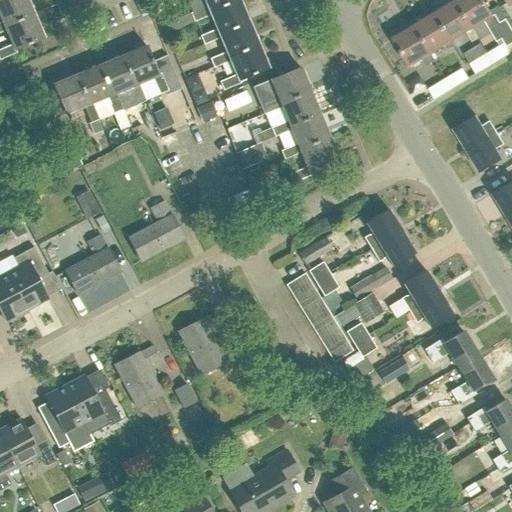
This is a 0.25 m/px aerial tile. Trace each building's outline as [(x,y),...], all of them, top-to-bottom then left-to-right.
[(34,15),(27,0),(4,0),(0,2),(0,18),(2,23),(0,23),(0,33),(5,31),(4,28),(34,15)] [(194,23),(210,16),(209,13),(239,0),(238,0),(203,0),(206,7),(190,14),(194,23)] [(209,13),(210,16),(216,30),(200,37),(204,45),(220,38),(218,35),(248,22),(244,12),(246,11),(241,0),(238,0),(239,0),(209,13)] [(471,29),(472,28),(484,21),(490,31),(498,26),(482,0),(456,0),(454,1),(471,29)] [(454,1),(434,14),(451,42),(467,32),(472,41),(478,37),(472,28),(471,29),(454,1)] [(451,42),(434,14),(413,26),(430,54),(431,54),(451,42)] [(44,37),(34,15),(4,28),(5,31),(12,45),(0,50),(0,59),(16,53),(15,50),(44,37)] [(258,45),(248,22),(218,35),(220,38),(226,52),(209,59),(213,68),(229,61),(228,58),(258,45)] [(434,59),(431,54),(430,54),(413,26),(392,39),(409,67),(423,58),(426,64),(434,59)] [(511,52),(511,33),(501,40),(503,44),(487,54),(493,64),(511,52)] [(228,58),(229,61),(235,75),(219,82),(223,91),(240,84),(238,81),(268,68),(258,45),(228,58)] [(135,85),(138,84),(152,78),(159,94),(168,91),(161,74),(158,75),(146,46),(122,55),(135,85)] [(487,54),(470,64),(476,74),(493,64),(487,54)] [(135,85),(122,55),(99,65),(112,95),(115,94),(129,88),(136,104),(144,100),(138,84),(135,85)] [(180,86),(170,62),(158,67),(168,91),(180,86)] [(112,95),(99,65),(76,75),(89,105),(92,103),(106,97),(119,128),(127,124),(115,94),(112,95)] [(264,114),(281,107),(280,104),(309,92),(299,68),(270,80),(278,99),(261,106),(264,114)] [(468,78),(462,68),(445,79),(451,89),(468,78)] [(99,119),(92,103),(89,105),(76,75),(53,84),(65,114),(83,107),(95,134),(102,131),(97,120),(99,119)] [(445,79),(428,89),(434,99),(451,89),(445,79)] [(207,100),(202,89),(190,94),(195,105),(207,100)] [(280,104),(281,107),(287,121),(255,135),(259,143),(291,130),(289,127),(318,114),(309,92),(280,104)] [(324,96),(316,101),(326,116),(334,111),(324,96)] [(328,137),(318,114),(289,127),(291,130),(297,144),(280,151),(283,160),(300,153),(299,150),(328,137)] [(466,151),(496,133),(489,122),(481,127),(474,115),(452,129),(466,151)] [(503,144),(496,133),(466,151),(479,173),(501,160),(494,149),(503,144)] [(118,136),(104,143),(112,158),(126,151),(118,136)] [(338,161),(328,137),(299,150),(300,153),(306,167),(289,174),(293,183),(310,176),(309,173),(338,161)] [(130,161),(145,156),(142,146),(127,150),(130,161)] [(255,161),(249,147),(235,153),(241,167),(255,161)] [(67,173),(61,158),(42,166),(48,181),(67,173)] [(259,183),(255,174),(247,178),(251,186),(259,183)] [(511,180),(491,193),(504,215),(511,210),(511,180)] [(99,213),(88,191),(75,197),(86,219),(99,213)] [(169,214),(162,201),(149,208),(157,222),(128,237),(141,262),(183,240),(170,215),(169,214)] [(371,249),(399,231),(386,209),(364,222),(371,234),(364,238),(371,249)] [(399,231),(371,249),(378,260),(385,256),(391,266),(413,253),(399,231)] [(106,248),(98,234),(85,241),(93,255),(64,270),(77,295),(120,273),(107,248),(106,248)] [(332,248),(323,234),(310,241),(313,245),(298,253),(304,263),(332,248)] [(7,274),(27,310),(47,299),(35,276),(45,270),(33,248),(13,259),(18,269),(7,274)] [(316,282),(330,274),(322,261),(308,270),(316,282)] [(408,310),(437,292),(424,271),(402,284),(408,294),(401,298),(408,310)] [(0,312),(5,322),(27,310),(7,274),(0,278),(0,312)] [(337,286),(330,274),(316,282),(323,294),(337,286)] [(312,287),(304,275),(284,287),(292,299),(312,287)] [(377,286),(370,275),(350,288),(356,299),(377,286)] [(292,299),(301,312),(320,300),(312,287),(292,299)] [(383,312),(372,292),(335,314),(341,324),(359,313),(365,323),(383,312)] [(450,314),(437,292),(408,310),(415,321),(422,317),(429,328),(450,314)] [(301,312),(309,325),(328,313),(320,300),(301,312)] [(223,326),(216,313),(202,320),(201,320),(177,332),(199,375),(224,362),(209,333),(223,326)] [(309,325),(317,338),(336,326),(328,313),(309,325)] [(375,345),(361,323),(347,332),(361,355),(375,345)] [(317,338),(325,350),(344,338),(336,326),(317,338)] [(449,352),(458,367),(478,355),(463,331),(444,342),(442,338),(425,349),(433,362),(449,352)] [(325,350),(333,363),(352,351),(344,338),(325,350)] [(261,366),(248,341),(235,348),(248,373),(261,366)] [(160,359),(153,346),(138,353),(114,365),(136,408),(161,395),(146,366),(160,359)] [(493,379),(478,355),(458,367),(467,381),(450,391),(458,405),(476,394),(474,390),(493,379)] [(408,368),(401,357),(378,371),(385,382),(408,368)] [(84,376),(64,386),(83,422),(94,416),(99,426),(107,422),(110,426),(121,420),(104,389),(94,395),(84,376)] [(74,427),(83,422),(64,386),(45,397),(54,415),(44,421),(58,448),(79,437),(74,427)] [(172,398),(181,419),(193,414),(184,393),(172,398)] [(500,435),(511,427),(511,411),(504,399),(486,410),(484,407),(467,418),(475,431),(491,421),(500,435)] [(407,406),(404,400),(382,411),(386,418),(407,406)] [(440,422),(434,411),(407,427),(413,438),(440,422)] [(20,419),(0,429),(0,435),(17,467),(33,458),(35,462),(41,459),(45,466),(56,460),(45,439),(34,445),(20,419)] [(452,437),(446,426),(421,440),(427,451),(452,437)] [(350,431),(336,427),(334,436),(347,440),(350,431)] [(511,427),(500,435),(509,450),(493,460),(501,474),(511,466),(511,427)] [(409,442),(402,429),(392,435),(398,447),(409,442)] [(17,467),(0,435),(0,490),(11,485),(5,473),(17,467)] [(65,450),(57,453),(63,465),(71,461),(65,450)] [(297,471),(286,450),(265,462),(268,467),(228,490),(240,511),(261,511),(291,495),(282,480),(297,471)] [(203,466),(196,453),(189,457),(195,470),(203,466)] [(364,493),(351,469),(328,481),(336,495),(322,502),(327,511),(366,511),(358,496),(364,493)] [(91,481),(79,486),(86,500),(98,495),(91,481)] [(481,511),(495,504),(488,492),(454,511),(469,511),(475,509),(476,511),(481,511)] [(75,494),(68,498),(73,508),(81,504),(75,494)] [(210,511),(200,494),(181,505),(184,511),(210,511)] [(104,511),(98,501),(84,510),(85,511),(104,511)]
